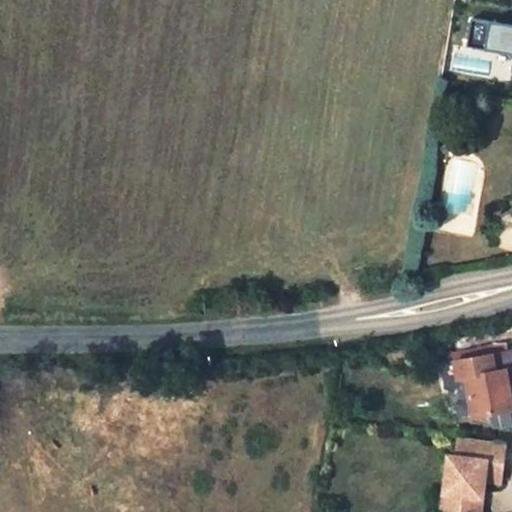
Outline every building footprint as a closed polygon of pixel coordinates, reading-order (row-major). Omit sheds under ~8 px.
[(511,24),(470,17),(465,45),(511,53),(511,58),(510,70),(511,70),(511,24)] [(471,413),(510,407),(507,383),(505,366),(511,364),(511,351),(511,347),(454,355),(456,374),(466,373),(468,393),(471,413)] [(98,371),(97,396),(142,396),(143,373),(98,371)] [(466,373),(456,374),(459,395),(468,393),(466,373)] [(449,456),(440,455),(435,487),(442,488),(438,511),(473,511),(478,478),(496,479),(501,440),(452,434),(449,456)] [(431,511),(438,511),(442,488),(435,487),(431,511)]
